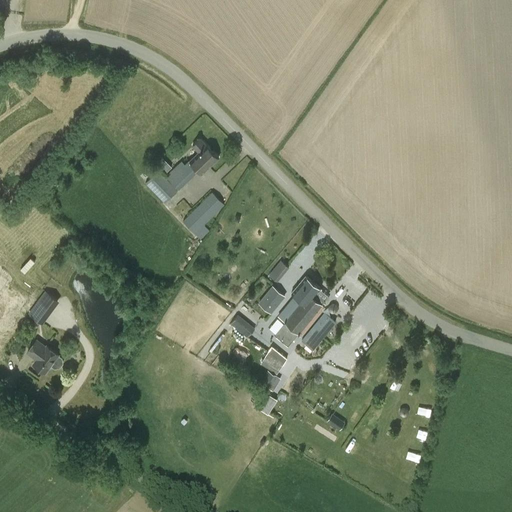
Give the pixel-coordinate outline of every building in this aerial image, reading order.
[(219,158),(208,146),(200,137),(191,145),(198,152),(185,164),(182,160),(166,175),(179,189),(199,171),(201,174),(219,158)] [(159,170),(146,182),(165,202),(178,190),(159,170)] [(212,191),(192,211),(191,209),(203,198),(193,188),(181,200),(188,207),(178,216),(183,221),(201,239),(209,230),(204,225),(225,204),(212,191)] [(0,267),(2,269),(9,261),(0,253),(0,267)] [(268,274),(277,281),(289,266),(280,259),(268,274)] [(277,316),(285,322),(275,334),(288,345),(298,333),(298,334),(299,333),(301,335),(325,307),(322,305),(329,296),(321,289),(321,288),(306,275),(291,292),(295,295),(277,316)] [(271,313),(285,295),(272,285),(258,303),(271,313)] [(32,306),(41,290),(35,287),(26,302),(32,306)] [(45,290),(28,313),(43,323),(60,300),(45,290)] [(312,349),(335,321),(324,311),(301,340),(312,349)] [(235,313),(229,324),(248,336),(255,325),(235,313)] [(59,355),(59,356),(48,347),(47,349),(38,341),(29,353),(38,360),(34,365),(45,374),(52,366),(55,368),(60,367),(63,363),(63,357),(59,355)] [(245,366),(253,352),(236,343),(228,358),(245,366)] [(260,363),(274,372),(277,373),(284,361),(268,351),(260,363)] [(260,382),(268,387),(276,375),(267,370),(260,382)] [(260,407),(269,412),(276,398),(268,393),(260,407)] [(379,415),(382,409),(373,405),(371,410),(379,415)] [(378,424),(380,415),(369,412),(367,421),(378,424)] [(326,422),(339,428),(344,419),(331,413),(326,422)] [(301,448),(306,438),(295,433),(290,443),(301,448)]
